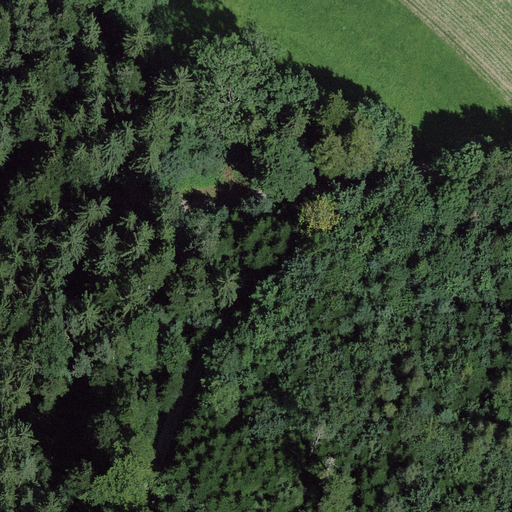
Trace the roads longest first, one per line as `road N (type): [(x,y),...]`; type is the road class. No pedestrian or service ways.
road 1 (track): [(511,151),(0,253)]
road 2 (track): [(362,187),(361,207),(272,292),(204,384),(153,511)]
